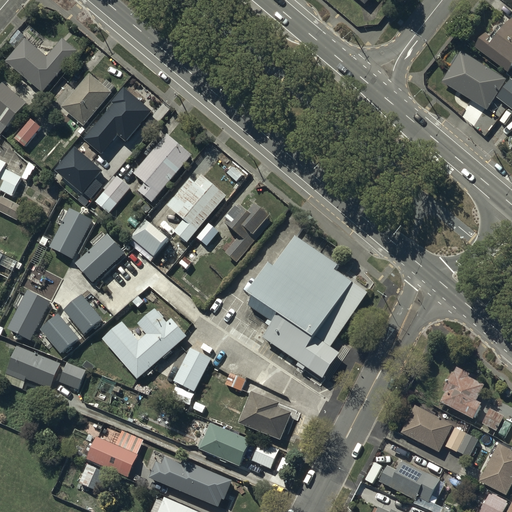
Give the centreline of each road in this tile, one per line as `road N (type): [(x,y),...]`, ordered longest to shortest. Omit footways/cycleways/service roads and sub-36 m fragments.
road 1 (secondary): [(402,252),(102,0)]
road 2 (residential): [(307,511),(426,273)]
road 3 (secondary): [(423,130),(440,161),(492,206),(496,220),(484,248),(455,264),(402,252)]
